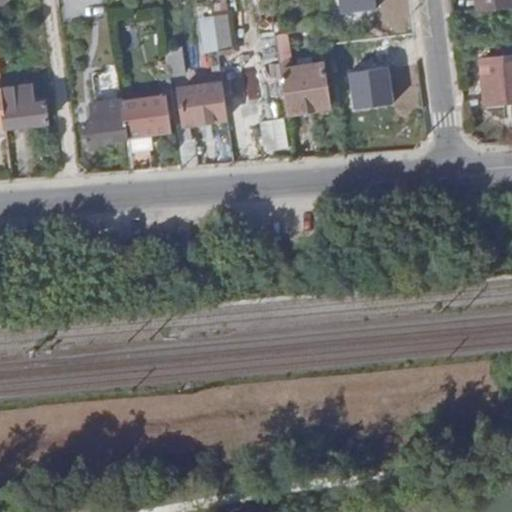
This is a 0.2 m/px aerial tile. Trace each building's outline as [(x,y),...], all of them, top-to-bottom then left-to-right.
[(272,85),(262,15),(247,17),(252,47),(227,51),(233,91),(272,85)] [(226,22),(211,24),(212,31),(213,39),(228,37),(226,22)] [(195,82),(168,86),(173,123),(189,121),(224,117),(213,39),(212,31),(199,33),(199,38),(206,37),(208,55),(199,56),(200,67),(193,68),(195,82)] [(280,61),(291,59),(288,33),(276,35),(280,61)] [(168,49),(171,76),(185,74),(182,47),(168,49)] [(511,49),(499,50),(500,59),(511,57),(511,49)] [(511,57),(500,59),(482,61),(488,103),(511,100),(511,57)] [(321,72),(280,77),(287,120),(327,114),(321,72)] [(0,97),(3,125),(43,121),(41,101),(29,102),(27,83),(0,85),(0,97)] [(120,103),(119,97),(88,101),(91,122),(82,123),(84,141),(124,136),(120,103)] [(160,98),(120,103),(124,136),(129,168),(148,166),(144,134),(165,132),(160,98)] [(191,139),(189,121),(173,123),(176,141),(191,139)] [(191,139),(176,141),(179,164),(195,163),(191,139)]
